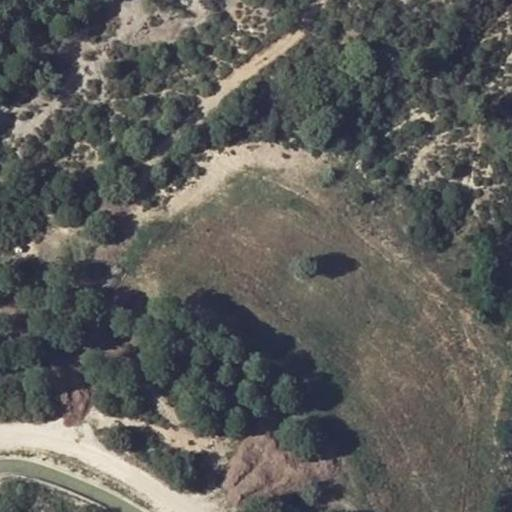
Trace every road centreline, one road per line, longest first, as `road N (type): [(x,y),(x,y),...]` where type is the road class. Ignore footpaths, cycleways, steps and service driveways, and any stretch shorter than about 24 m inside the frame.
road 1 (track): [(71,446),(83,403),(79,305),(89,263),(166,140),(292,34),(320,0)]
road 2 (track): [(0,433),(71,446),(195,511)]
